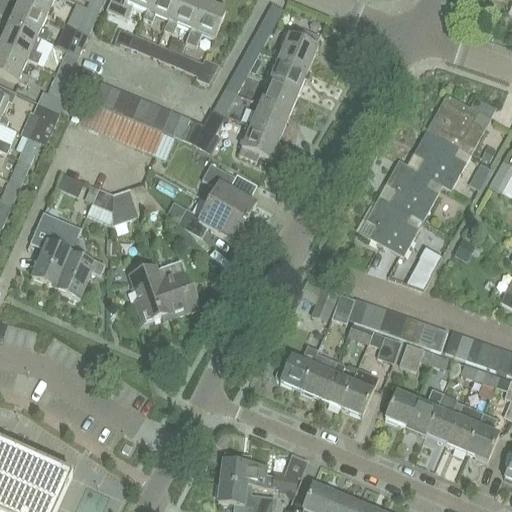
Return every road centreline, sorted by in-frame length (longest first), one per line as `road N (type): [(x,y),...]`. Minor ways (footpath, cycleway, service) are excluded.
road 1 (residential): [(483,511),(206,390)]
road 2 (residential): [(287,254),(412,38)]
road 3 (residential): [(287,254),(511,335)]
road 4 (residential): [(206,390),(241,319),(287,254)]
road 5 (residential): [(144,511),(206,390)]
